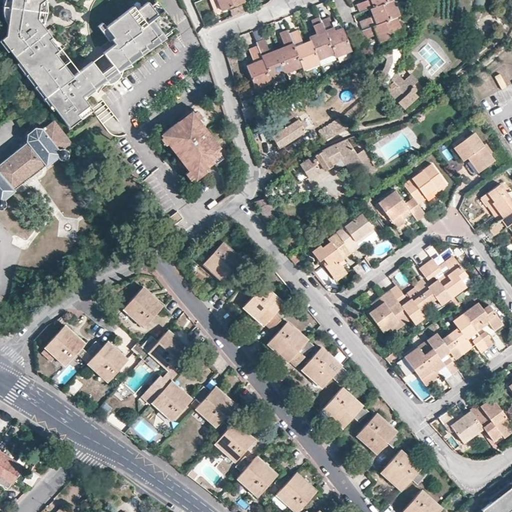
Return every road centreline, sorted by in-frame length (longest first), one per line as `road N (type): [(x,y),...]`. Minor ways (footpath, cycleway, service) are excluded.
road 1 (residential): [(253,184),(341,136),(410,116),(500,42),(506,0)]
road 2 (residential): [(158,258),(365,511)]
road 3 (residential): [(172,0),(191,51),(120,110),(204,226)]
road 4 (residential): [(511,299),(449,218),(326,309)]
road 5 (residential): [(253,184),(212,47),(216,33),(284,2)]
road 6 (residential): [(0,358),(74,296),(158,258)]
road 7 (residential): [(326,309),(415,419)]
road 8 (residential): [(237,203),(326,309)]
road 9 (secondary): [(97,440),(202,511)]
road 10 (residential): [(415,419),(511,345)]
